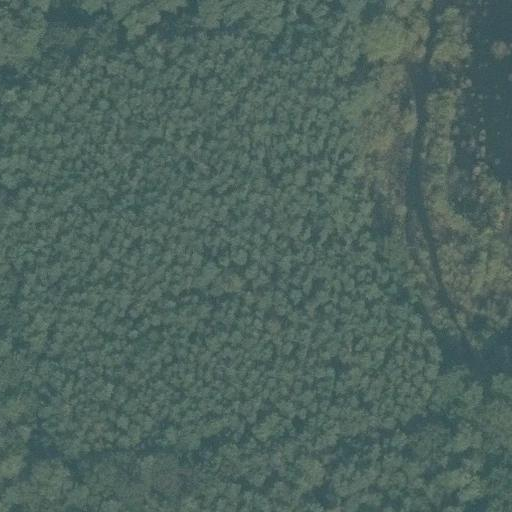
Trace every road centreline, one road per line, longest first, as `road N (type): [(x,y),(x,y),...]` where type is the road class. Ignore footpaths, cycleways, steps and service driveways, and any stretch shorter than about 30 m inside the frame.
road 1 (track): [(65,0),(78,76),(352,34),(387,47),(424,86)]
road 2 (track): [(126,511),(511,446)]
road 3 (track): [(424,86),(413,175),(434,266),(472,367)]
